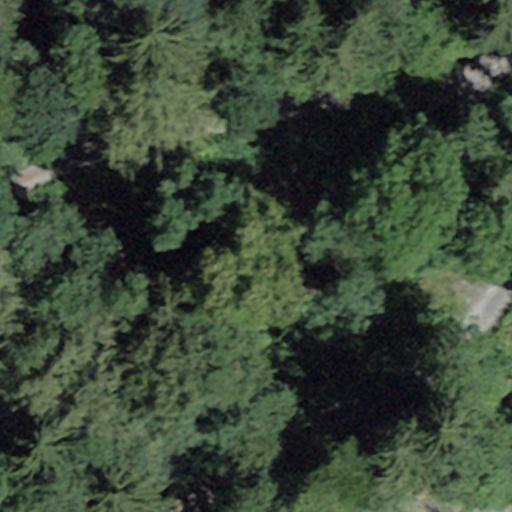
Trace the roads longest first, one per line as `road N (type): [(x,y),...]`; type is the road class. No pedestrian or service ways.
road 1 (track): [(33,511),(83,423),(270,329),(511,180)]
road 2 (track): [(511,37),(359,132),(0,215)]
